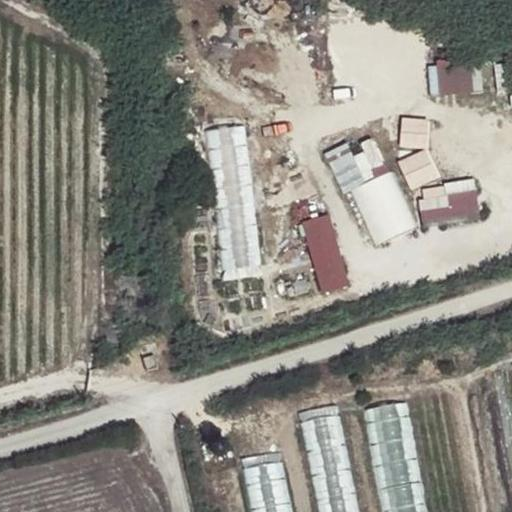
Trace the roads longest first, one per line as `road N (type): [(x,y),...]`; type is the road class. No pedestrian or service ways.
road 1 (unclassified): [(0,448),(163,403),(511,286)]
road 2 (track): [(0,395),(85,382),(127,391),(148,407),(184,511)]
road 3 (track): [(476,511),(459,391),(464,377),(511,356)]
